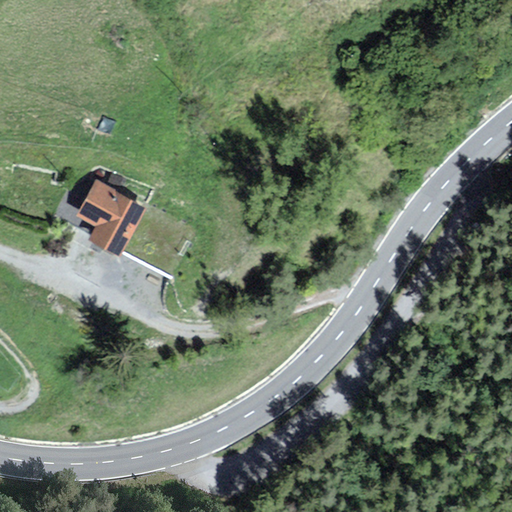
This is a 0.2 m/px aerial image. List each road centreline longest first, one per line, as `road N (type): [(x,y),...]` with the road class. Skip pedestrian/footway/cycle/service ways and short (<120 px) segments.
road 1 (primary): [(511,125),(451,177),(348,324),(271,401),(190,442),(118,461),(0,456)]
road 2 (track): [(0,254),(51,284),(106,299),(115,292)]
